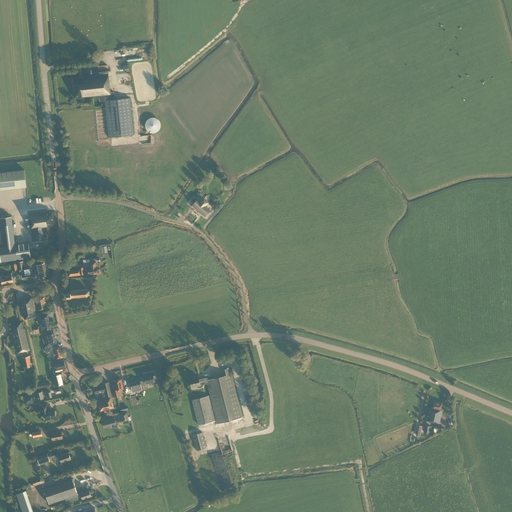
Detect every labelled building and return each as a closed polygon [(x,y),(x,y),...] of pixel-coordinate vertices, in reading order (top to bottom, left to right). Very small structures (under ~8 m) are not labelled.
[(99,74),(108,73),(107,65),(98,66),(99,74)] [(88,77),(88,75),(87,72),(82,73),(82,75),(83,78),(78,79),(78,78),(73,79),(74,86),(74,92),(75,99),(80,98),(80,97),(82,97),(82,98),(102,96),(102,101),(105,101),(108,137),(133,135),(130,98),(115,100),(114,93),(110,93),(108,75),(88,77)] [(154,117),(153,117),(152,117),(151,118),(150,118),(149,118),(148,119),(147,119),(147,120),(146,121),(146,122),(145,122),(145,123),(145,124),(145,125),(145,126),(145,127),(145,128),(146,129),(147,130),(147,131),(148,131),(148,132),(149,132),(150,132),(151,133),(152,133),(153,133),(154,133),(155,133),(156,132),(157,132),(158,131),(159,130),(159,129),(160,129),(160,128),(160,127),(160,126),(161,125),(160,124),(160,123),(160,122),(160,121),(159,121),(159,120),(158,119),(157,119),(157,118),(156,118),(155,118),(154,117)] [(0,188),(27,186),(26,168),(0,170),(0,188)] [(205,205),(208,202),(204,198),(200,202),(197,200),(192,205),(205,217),(206,216),(207,217),(211,213),(209,212),(210,211),(207,208),(208,207),(205,205)] [(46,212),(45,211),(30,213),(33,242),(46,240),(45,233),(43,233),(43,231),(47,230),(48,232),(51,232),(50,226),(54,226),(52,211),(46,212)] [(15,245),(11,217),(0,217),(0,255),(1,262),(38,257),(37,252),(30,253),(29,243),(15,245)] [(38,277),(46,275),(43,260),(39,261),(39,264),(35,265),(38,277)] [(96,267),(96,262),(90,262),(91,268),(88,268),(88,271),(87,270),(84,270),(85,276),(88,275),(88,274),(94,274),(100,274),(99,269),(97,269),(96,267)] [(68,276),(84,274),(83,267),(80,267),(80,269),(68,271),(68,276)] [(29,269),(26,269),(26,270),(23,270),(24,273),(22,273),(24,280),(33,278),(31,268),(29,269)] [(2,284),(13,282),(11,274),(1,276),(2,284)] [(35,317),(34,311),(35,311),(33,298),(20,301),(22,314),(23,313),(24,320),(35,317)] [(38,310),(45,309),(44,303),(45,303),(44,298),(36,299),(38,310)] [(46,314),(46,312),(40,313),(41,314),(38,315),(42,332),(51,330),(48,314),(46,314)] [(23,329),(21,321),(12,323),(13,330),(12,330),(17,352),(29,350),(24,328),(23,329)] [(47,345),(56,343),(54,331),(44,333),(47,345)] [(53,347),(53,345),(45,346),(46,352),(52,350),(54,359),(62,357),(60,346),(53,347)] [(24,367),(32,366),(30,356),(22,357),(24,367)] [(59,361),(59,360),(53,361),(56,372),(62,370),(62,369),(66,368),(64,360),(59,361)] [(242,417),(231,376),(229,368),(223,369),(224,375),(207,380),(207,377),(199,379),(198,377),(189,379),(191,387),(200,385),(207,383),(213,408),(212,409),(208,395),(192,399),(198,425),(215,421),(212,410),(213,410),(217,424),(242,417)] [(150,375),(146,376),(144,377),(145,380),(140,381),(141,385),(146,384),(146,383),(151,382),(151,383),(153,383),(153,382),(154,382),(153,376),(153,375),(155,375),(154,372),(149,373),(150,375)] [(52,376),(54,386),(63,384),(60,374),(52,376)] [(114,397),(120,396),(119,390),(123,389),(121,379),(113,381),(115,389),(112,390),(114,397)] [(132,390),(141,388),(141,385),(140,381),(130,383),(132,390)] [(109,385),(108,382),(102,383),(103,385),(94,387),(96,394),(104,392),(106,396),(112,395),(110,385),(109,385)] [(25,404),(33,402),(32,396),(24,398),(25,404)] [(100,410),(113,407),(110,396),(104,398),(105,402),(98,403),(100,410)] [(440,410),(442,403),(433,401),(432,408),(429,408),(427,421),(439,423),(442,410),(440,410)] [(48,411),(47,404),(40,405),(42,414),(44,414),(45,420),(52,419),(52,418),(56,417),(54,410),(48,411)] [(115,421),(114,419),(113,418),(102,421),(104,427),(111,426),(112,427),(118,428),(116,421),(115,421)] [(62,438),(61,431),(51,433),(47,434),(48,437),(52,436),(52,440),(62,438)] [(196,450),(206,447),(202,432),(192,434),(196,450)] [(39,465),(50,461),(47,453),(36,457),(39,465)] [(61,463),(71,459),(68,453),(59,456),(61,463)] [(78,494),(72,478),(43,488),(49,504),(65,498),(67,503),(78,499),(77,497),(81,495),(82,499),(91,496),(89,490),(80,493),(78,494)] [(22,511),(33,511),(26,490),(16,493),(22,511)]
